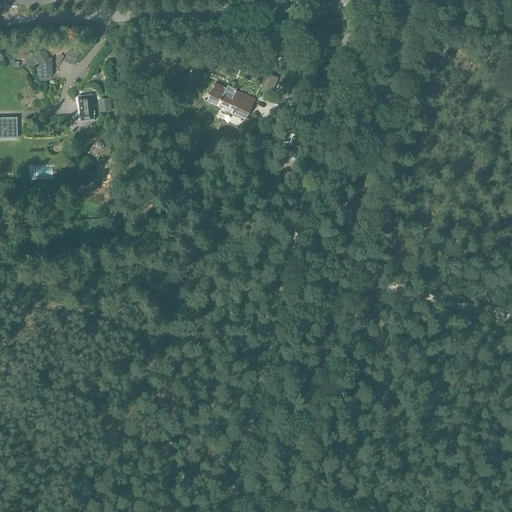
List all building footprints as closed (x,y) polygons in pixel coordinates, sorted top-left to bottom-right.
[(268,75),(261,93),(272,97),(278,79),(268,75)] [(256,100),(236,91),(237,90),(228,86),(227,89),(216,84),(208,102),(240,117),(240,118),(246,121),(256,100)] [(136,106),(151,106),(150,91),(139,92),(139,93),(136,93),(136,106)] [(94,120),(92,95),(78,97),(81,121),(94,120)] [(0,139),(17,139),(16,118),(0,118),(0,139)] [(297,155),(300,147),(302,141),(295,138),(293,144),(285,142),(282,149),(297,155)]
